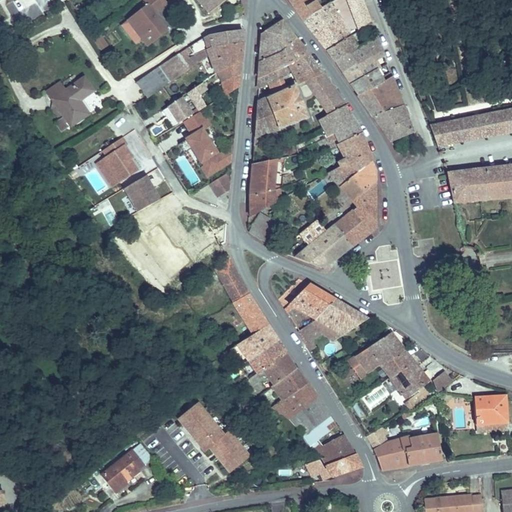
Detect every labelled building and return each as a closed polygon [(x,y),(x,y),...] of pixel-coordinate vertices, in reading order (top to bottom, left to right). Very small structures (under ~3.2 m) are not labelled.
[(0,0),(0,40),(40,14),(34,4),(20,13),(21,16),(17,19),(3,0),(0,0)] [(163,33),(158,25),(156,27),(151,20),(153,19),(151,17),(149,14),(163,4),(159,0),(141,0),(140,1),(144,7),(124,22),(143,48),(163,33)] [(226,0),(190,0),(205,17),(226,0)] [(285,0),(299,19),(320,7),(316,1),(312,3),(310,0),(285,0)] [(76,19),(81,27),(106,9),(99,1),(76,19)] [(349,22),(364,15),(359,3),(343,10),(349,22)] [(151,17),(165,7),(163,4),(149,14),(151,17)] [(299,19),(321,50),(347,36),(326,4),(320,7),(299,19)] [(278,54),(296,40),(282,24),(261,35),(259,63),(278,54)] [(359,47),(373,40),(368,25),(347,36),(321,50),(330,62),(353,49),(350,44),(356,41),(359,47)] [(97,50),(106,47),(101,33),(93,36),(97,50)] [(207,64),(204,54),(238,46),(238,33),(209,38),(201,41),(171,61),(174,67),(181,77),(207,64)] [(287,64),(306,55),(296,40),(278,54),(259,63),(258,77),(284,66),(287,64)] [(330,62),(338,73),(378,52),(373,40),(359,47),(353,49),(330,62)] [(353,49),(359,47),(356,41),(350,44),(353,49)] [(213,80),(237,65),(238,46),(204,54),(207,64),(213,80)] [(338,73),(346,85),(372,72),(374,71),(370,62),(380,57),(378,52),(338,73)] [(287,64),(299,85),(307,81),(321,75),(306,55),(287,64)] [(157,90),(181,77),(174,67),(171,61),(132,87),(140,101),(157,90)] [(235,90),(237,65),(213,80),(207,85),(217,101),(235,90)] [(258,77),(258,88),(267,84),(281,78),(288,75),(284,66),(258,77)] [(346,85),(353,94),(378,83),(376,79),(372,72),(346,85)] [(378,83),(388,78),(386,74),(376,79),(378,83)] [(321,106),(337,98),(321,75),(307,81),(321,106)] [(272,98),(286,91),(281,78),(267,84),(272,98)] [(353,94),(370,118),(399,108),(388,78),(378,83),(353,94)] [(66,129),(85,116),(78,104),(92,95),(83,80),(49,102),(66,129)] [(256,105),(254,141),(306,120),(295,87),(286,91),(272,98),(256,105)] [(201,112),(194,102),(203,97),(198,90),(184,99),(195,116),(201,112)] [(327,115),(343,107),(337,98),(321,106),(327,115)] [(176,129),(189,120),(177,103),(164,112),(176,129)] [(340,123),(351,118),(343,107),(327,115),(318,119),(324,133),(308,140),(310,146),(343,132),(340,123)] [(399,108),(370,118),(386,139),(408,132),(399,108)] [(436,145),(511,131),(511,110),(439,125),(431,126),(430,127),(436,145)] [(338,144),(361,135),(351,118),(340,123),(343,132),(310,146),(314,155),(338,144)] [(346,184),(371,164),(368,153),(361,135),(338,144),(343,155),(323,166),(328,173),(334,169),(346,184)] [(122,150),(117,143),(98,155),(103,162),(99,164),(115,187),(133,175),(125,164),(127,162),(120,151),(122,150)] [(276,159),(252,164),(249,195),(272,191),(273,186),(276,163),(276,159)] [(109,191),(115,187),(99,164),(93,169),(109,191)] [(332,225),(350,249),(375,228),(374,187),(371,164),(346,184),(334,169),(328,173),(353,209),(332,225)] [(511,165),(448,174),(454,202),(511,197),(511,165)] [(217,200),(225,194),(226,184),(220,177),(207,185),(217,200)] [(125,197),(145,186),(148,192),(151,191),(144,179),(122,192),(125,197)] [(157,202),(151,191),(148,192),(145,186),(125,197),(135,214),(157,202)] [(272,191),(249,195),(248,216),(277,201),(275,191),(272,191)] [(259,213),(247,232),(269,245),(281,227),(259,213)] [(209,233),(223,227),(223,220),(195,215),(209,233)] [(313,221),(294,236),(304,247),(322,233),(313,221)] [(305,256),(300,262),(324,271),(350,249),(332,225),(322,233),(304,247),(300,250),(305,256)] [(214,241),(217,247),(222,244),(223,227),(209,233),(214,241)] [(209,244),(214,241),(209,233),(204,236),(209,244)] [(300,250),(291,258),(300,262),(305,256),(300,250)] [(221,358),(268,327),(252,305),(227,262),(211,273),(233,312),(242,326),(229,334),(221,340),(202,311),(207,307),(194,286),(183,294),(221,358)] [(313,321),(334,304),(321,296),(306,287),(288,305),(313,321)] [(366,324),(334,304),(313,321),(342,339),(366,324)] [(297,334),(313,321),(288,305),(281,311),(297,334)] [(242,326),(233,312),(220,320),(229,334),(242,326)] [(342,339),(313,321),(297,334),(310,354),(315,351),(311,344),(323,336),(330,347),(342,339)] [(237,370),(277,341),(268,327),(221,358),(226,365),(232,362),(237,370)] [(382,369),(405,354),(390,336),(369,350),(382,369)] [(248,385),(286,354),(277,341),(237,370),(248,385)] [(369,350),(347,364),(359,383),(382,369),(369,350)] [(264,385),(268,391),(297,370),(286,354),(248,385),(252,392),(264,385)] [(404,402),(429,385),(405,354),(382,369),(404,402)] [(308,386),(297,370),(268,391),(277,405),(308,386)] [(429,385),(437,396),(453,386),(444,376),(429,385)] [(288,422),(318,401),(308,386),(277,405),(268,410),(269,411),(288,422)] [(473,399),(475,430),(507,427),(505,396),(473,399)] [(288,422),(307,433),(330,418),(326,413),(318,401),(288,422)] [(201,405),(179,423),(183,428),(185,427),(190,434),(188,435),(197,446),(199,445),(203,451),(201,452),(206,458),(211,454),(216,460),(218,458),(222,464),(220,466),(231,481),(256,460),(232,432),(227,436),(201,405)] [(294,442),(299,447),(305,451),(338,429),(330,418),(307,433),(300,438),(294,442)] [(366,436),(374,448),(394,437),(386,424),(366,436)] [(321,463),(350,447),(345,435),(315,453),(321,463)] [(409,437),(374,448),(382,471),(440,463),(438,437),(411,441),(409,437)] [(510,459),(509,444),(499,445),(500,461),(510,459)] [(142,445),(134,451),(145,464),(152,459),(142,445)] [(326,470),(354,456),(350,447),(321,463),(326,470)] [(109,492),(121,483),(124,487),(140,474),(137,470),(145,464),(134,451),(98,478),(109,492)] [(332,480),(361,471),(354,456),(326,470),(324,471),(317,460),(304,468),(311,480),(319,475),(321,482),(332,480)] [(481,511),(480,495),(468,497),(468,495),(435,499),(435,500),(423,501),(424,511),(481,511)] [(511,511),(511,498),(502,500),(503,511),(511,511)]
